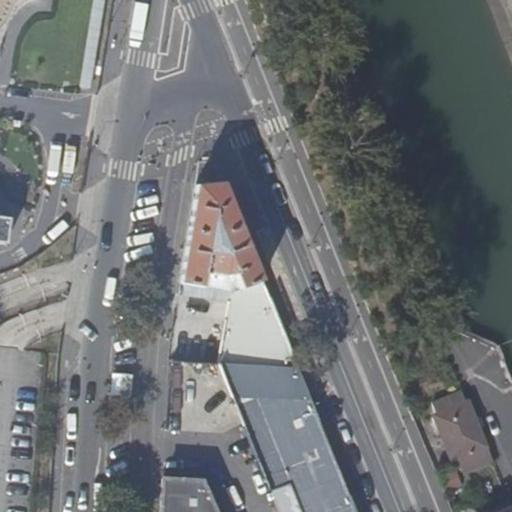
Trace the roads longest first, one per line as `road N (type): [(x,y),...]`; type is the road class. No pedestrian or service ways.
road 1 (secondary): [(399,511),(226,86)]
road 2 (secondary): [(133,106),(95,313),(86,511)]
